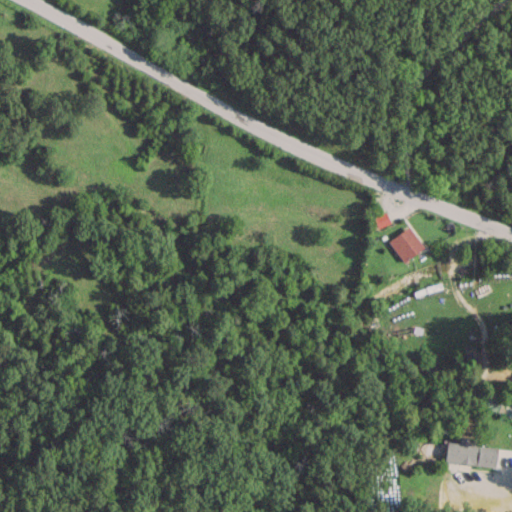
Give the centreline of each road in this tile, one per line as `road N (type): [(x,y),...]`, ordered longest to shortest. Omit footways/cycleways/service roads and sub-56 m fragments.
road 1 (residential): [(511,231),(333,164),(24,0)]
road 2 (residential): [(404,194),(409,89),(426,63),(499,0)]
